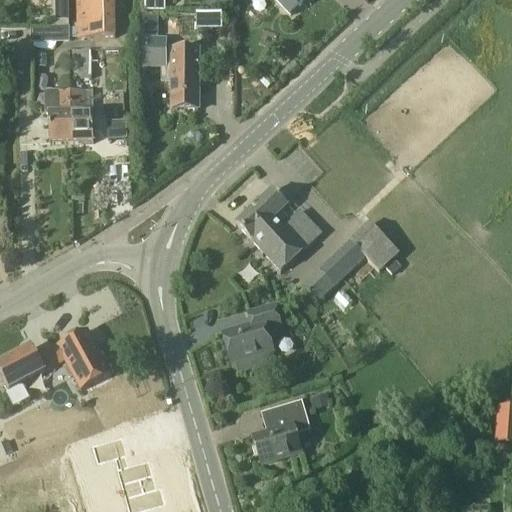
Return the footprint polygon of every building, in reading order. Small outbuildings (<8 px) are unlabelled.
[(74,0),(76,41),(90,41),(115,40),(113,0),(74,0)] [(228,0),(206,0),(207,12),(228,12),(228,0)] [(274,0),(289,15),(305,0),(274,0)] [(69,26),(69,14),(51,14),(52,26),(69,26)] [(226,31),(227,15),(200,15),(200,31),(226,31)] [(69,30),(43,30),(30,30),(30,46),(69,46),(69,30)] [(71,53),(71,83),(91,82),(90,53),(71,53)] [(198,54),(172,53),(142,53),(142,74),(172,75),(172,113),(197,113),(198,54)] [(48,115),(49,147),(71,146),(70,116),(70,94),(59,94),(59,116),(48,115)] [(84,94),(70,94),(70,116),(71,146),(93,145),(92,115),(85,116),(84,94)] [(272,192),(235,227),(280,275),(305,252),(305,253),(322,237),(292,204),(287,208),(272,192)] [(398,257),(368,225),(349,244),(301,289),(317,306),(366,262),(378,276),(384,270),(391,278),(400,269),(393,262),(398,257)] [(251,328),(221,337),(231,367),(273,355),(267,334),(281,330),(274,308),(247,316),(251,328)] [(55,350),(56,351),(37,361),(32,351),(0,367),(0,378),(9,394),(63,364),(80,395),(111,378),(88,333),(55,350)] [(327,406),(324,396),(308,401),(311,411),(327,406)] [(296,438),(310,434),(301,405),(264,416),(270,434),(252,440),(260,468),(301,456),(296,438)] [(499,446),(511,446),(511,410),(501,410),(499,446)] [(113,464),(126,511),(161,511),(166,511),(161,491),(156,492),(149,464),(128,469),(125,461),(128,460),(122,440),(91,448),(96,469),(113,464)]
